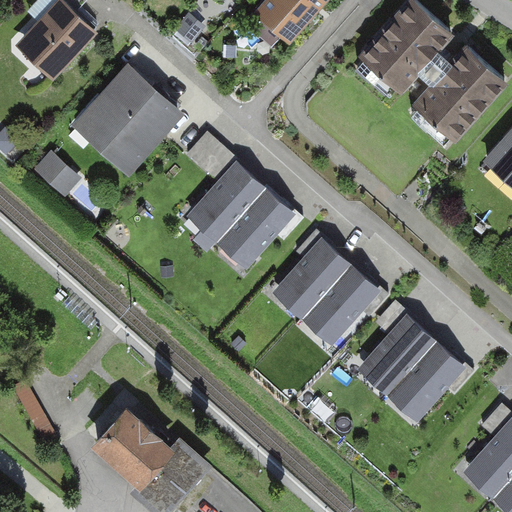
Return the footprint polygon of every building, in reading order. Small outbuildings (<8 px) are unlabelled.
[(65,0),(58,0),(19,42),(57,77),(99,31),(65,0)] [(271,0),(261,12),(294,41),(330,0),(271,0)] [(421,0),(414,0),(368,53),(406,88),(456,31),(421,0)] [(209,25),(191,10),(179,25),(196,40),(209,25)] [(474,45),(421,103),(461,140),(511,79),(474,45)] [(132,62),(76,122),(130,172),(186,111),(132,62)] [(511,123),(488,151),(511,171),(511,123)] [(266,178),(208,128),(189,149),(218,174),(188,208),(218,234),(266,178)] [(56,146),(38,164),(68,192),(85,173),(56,146)] [(305,211),(266,178),(218,234),(250,261),(278,229),(285,234),(305,211)] [(352,256),(317,225),(298,247),(304,252),(276,284),(304,309),(352,256)] [(390,290),(352,256),(304,309),(335,337),(364,304),(372,311),(390,290)] [(71,297),(64,304),(92,330),(99,323),(71,297)] [(389,388),(439,333),(397,297),(379,318),(390,327),(359,361),(389,388)] [(439,333),(389,388),(420,416),(450,382),(457,389),(477,367),(439,333)] [(19,382),(44,439),(57,433),(31,377),(19,382)] [(511,471),(511,405),(503,398),(484,419),(496,430),(467,463),(496,490),(511,471)] [(130,406),(98,441),(172,504),(202,471),(130,406)] [(511,471),(496,490),(511,504),(511,471)]
